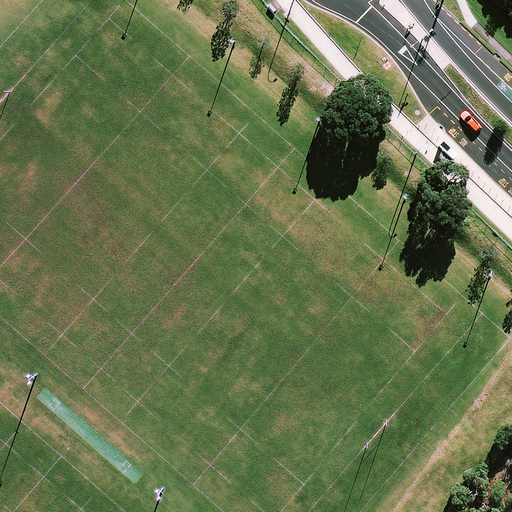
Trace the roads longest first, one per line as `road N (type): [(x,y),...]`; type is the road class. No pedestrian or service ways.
road 1 (secondary): [(511,159),(396,39),(346,0)]
road 2 (secondary): [(414,0),(511,111)]
